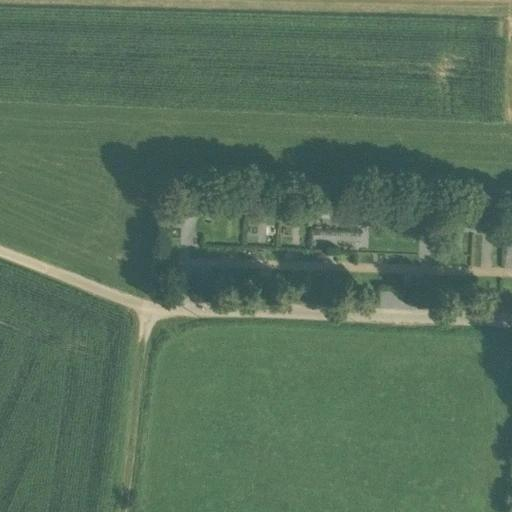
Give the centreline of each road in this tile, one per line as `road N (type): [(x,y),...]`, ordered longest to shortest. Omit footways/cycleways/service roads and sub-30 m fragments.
road 1 (track): [(0,252),(147,309),(511,325)]
road 2 (track): [(120,511),(147,309)]
